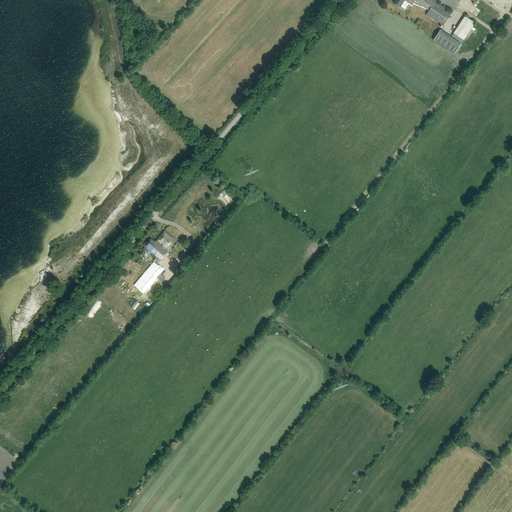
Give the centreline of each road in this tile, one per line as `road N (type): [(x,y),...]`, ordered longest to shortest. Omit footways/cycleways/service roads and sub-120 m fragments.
road 1 (unclassified): [(0,390),(334,0)]
road 2 (unknown): [(19,311),(148,160),(125,101),(108,0)]
